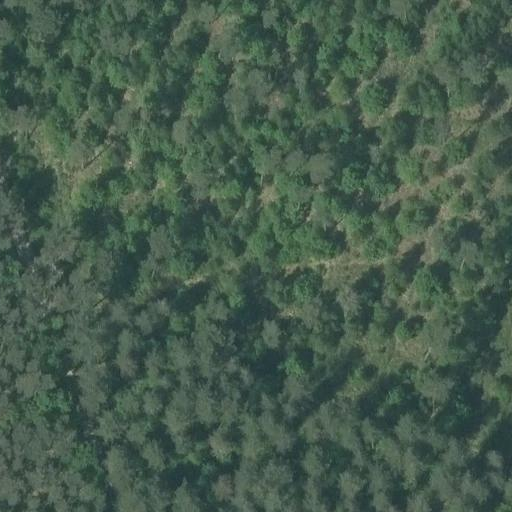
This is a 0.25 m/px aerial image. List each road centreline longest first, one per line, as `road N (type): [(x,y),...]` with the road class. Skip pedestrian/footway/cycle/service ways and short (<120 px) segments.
road 1 (track): [(511,455),(140,308)]
road 2 (track): [(0,189),(121,511)]
